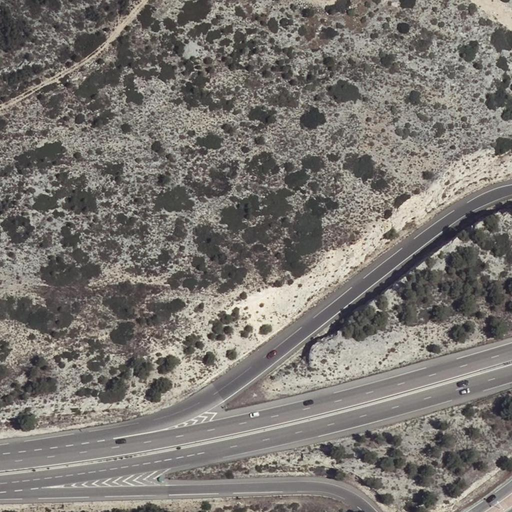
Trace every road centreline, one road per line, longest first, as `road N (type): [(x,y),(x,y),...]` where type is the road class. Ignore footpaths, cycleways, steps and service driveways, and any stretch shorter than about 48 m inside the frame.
road 1 (trunk): [(511,185),(474,197),(430,226),(199,408),(129,430),(0,450)]
road 2 (trunk): [(511,351),(284,414),(0,462)]
road 3 (trunk): [(0,483),(317,428),(511,373)]
road 4 (trunk): [(0,493),(312,486),(346,493),(370,511)]
road 5 (track): [(138,0),(108,34),(0,104)]
